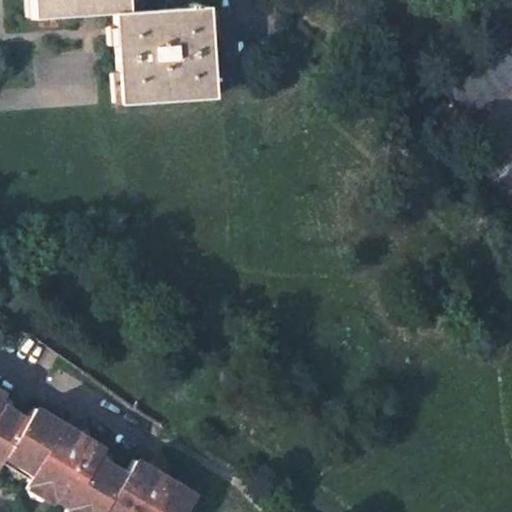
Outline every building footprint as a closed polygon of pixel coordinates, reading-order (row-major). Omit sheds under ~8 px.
[(30,0),(32,18),(111,12),(127,11),(126,0),(30,0)] [(111,12),(117,103),(213,97),(206,6),(155,9),(145,10),(127,11),(111,12)] [(511,46),(449,89),(465,114),(511,81),(511,46)] [(0,404),(4,398),(0,395),(0,465),(1,465),(4,458),(26,424),(15,417),(0,408),(0,404)] [(0,408),(15,417),(12,403),(4,398),(0,404),(0,408)] [(29,484),(53,499),(68,509),(73,511),(105,511),(125,477),(112,469),(96,460),(101,452),(87,443),(84,432),(76,435),(73,425),(62,428),(49,420),(33,410),(26,424),(4,458),(32,475),(28,481),(27,483),(29,484)] [(84,432),(82,423),(73,425),(76,435),(84,432)] [(96,460),(112,469),(109,457),(101,452),(96,460)] [(32,475),(4,458),(1,465),(28,481),(32,475)] [(125,477),(105,511),(185,511),(193,500),(179,491),(167,484),(166,474),(156,475),(155,466),(143,468),(134,462),(125,477)] [(155,466),(156,475),(166,474),(164,464),(155,466)] [(25,491),(49,506),(53,499),(29,484),(25,491)]
